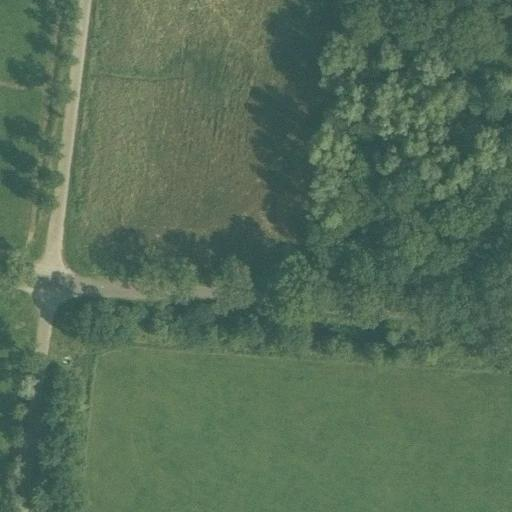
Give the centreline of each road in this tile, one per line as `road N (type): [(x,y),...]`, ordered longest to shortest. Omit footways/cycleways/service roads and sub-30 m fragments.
road 1 (unclassified): [(511,320),(41,280)]
road 2 (unclassified): [(41,280),(79,0)]
road 3 (unclassified): [(19,511),(41,280)]
